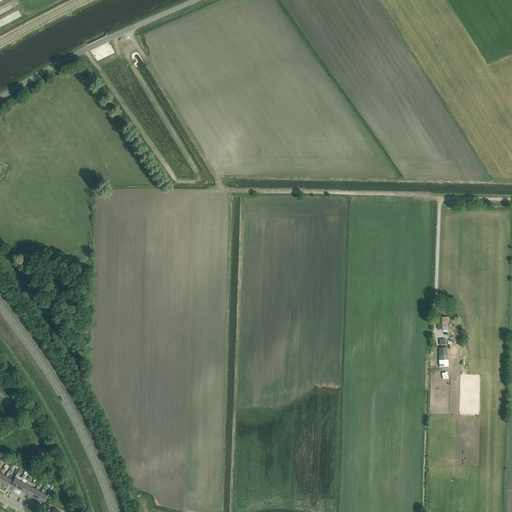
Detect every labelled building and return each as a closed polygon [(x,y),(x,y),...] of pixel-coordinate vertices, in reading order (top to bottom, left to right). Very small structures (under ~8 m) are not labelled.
[(447,317),(447,316),(437,316),(437,328),(447,328),(447,321),(448,321),(448,317),(447,317)] [(448,360),(447,347),(439,348),(439,360),(448,360)] [(6,476),(2,484),(8,487),(12,480),(8,477),(10,474),(8,472),(6,476)] [(11,485),(16,488),(20,481),(17,479),(19,475),(17,474),(14,478),(15,478),(11,485)] [(20,481),(16,488),(22,491),(26,484),(25,484),(22,482),(24,478),(22,477),(20,481)] [(26,484),(22,491),(27,494),(31,487),(30,486),(27,485),(29,481),(27,480),(25,484),(26,484)] [(31,487),(27,494),(32,497),(36,490),(36,489),(32,488),(35,484),(32,483),(30,486),(31,487)] [(32,497),(37,500),(41,493),(41,492),(38,490),(40,486),(38,485),(36,489),(36,490),(32,497)] [(41,493),(37,500),(43,503),(47,496),(43,493),(45,489),(43,488),(41,492),(41,493)]
